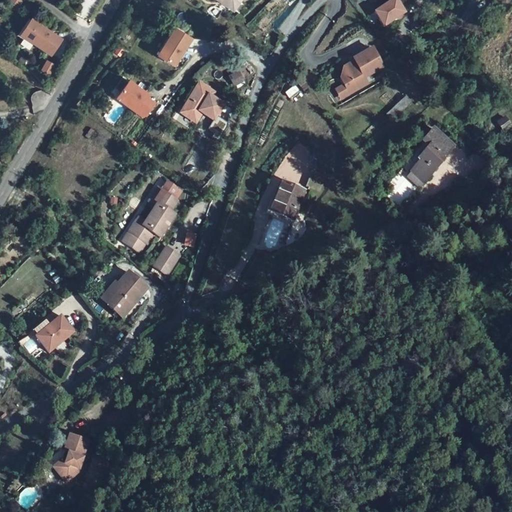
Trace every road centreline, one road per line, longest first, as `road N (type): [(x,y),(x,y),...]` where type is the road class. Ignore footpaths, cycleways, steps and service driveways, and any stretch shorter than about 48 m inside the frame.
road 1 (residential): [(174,323),(287,262),(511,195)]
road 2 (residential): [(174,323),(261,87),(282,44),(322,0)]
road 3 (tertiary): [(114,0),(0,195)]
road 4 (residential): [(0,428),(174,323)]
